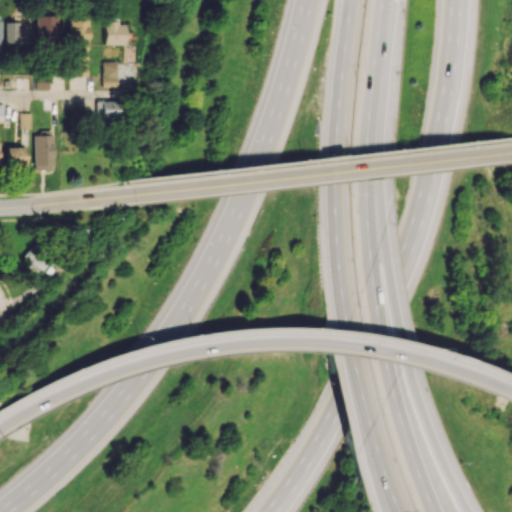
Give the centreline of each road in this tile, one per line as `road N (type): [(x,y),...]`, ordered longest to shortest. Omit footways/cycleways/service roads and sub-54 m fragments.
road 1 (motorway): [(306,0),(271,126),(185,307),(103,420),(0,511)]
road 2 (motorway): [(269,511),(374,344),(406,259),(440,133),(455,0)]
road 3 (motorway): [(511,396),(364,347),(254,341),(106,372),(0,425)]
road 4 (tertiary): [(511,151),(133,195)]
road 5 (motorway): [(349,0),(334,209),(345,319)]
road 6 (motorway): [(466,511),(405,364)]
road 7 (motorway): [(370,268),(371,130)]
road 8 (motorway): [(405,364),(381,232)]
road 9 (tertiary): [(133,195),(0,207)]
road 10 (motorway): [(433,511),(390,386)]
road 11 (motorway): [(371,130),(385,0)]
road 12 (residential): [(123,95),(0,95)]
